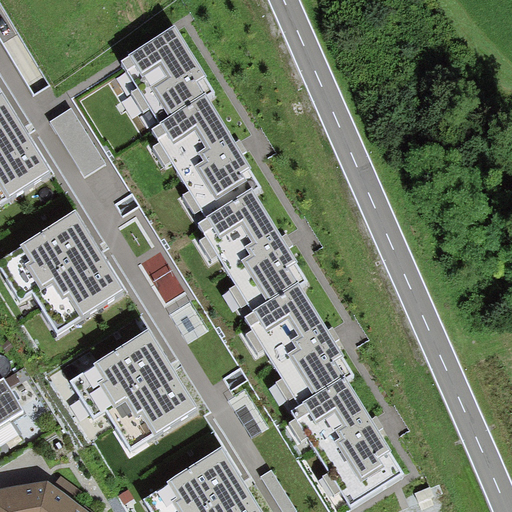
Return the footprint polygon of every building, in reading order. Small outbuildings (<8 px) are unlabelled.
[(155,44),(118,68),(159,132),(209,100),(216,95),(175,31),(155,44)] [(3,98),(0,99),(0,208),(51,179),(27,138),(3,98)] [(241,153),(209,100),(159,132),(153,135),(209,223),(255,196),(263,191),(241,153)] [(72,108),(51,121),(86,176),(106,163),(72,108)] [(286,248),(255,196),(209,223),(199,229),(253,319),(302,290),(309,285),(286,248)] [(77,216),(0,261),(0,270),(21,306),(35,298),(58,337),(126,297),(95,247),(77,216)] [(332,341),(302,290),(253,319),(245,323),(297,412),(345,383),(354,378),(332,341)] [(150,337),(72,384),(94,420),(107,412),(132,453),(197,414),(168,367),(150,337)] [(6,383),(0,386),(0,434),(28,417),(6,383)] [(377,436),(345,383),(297,412),(290,416),(349,511),(404,478),(377,436)] [(222,454),(144,501),(150,511),(256,511),(240,484),(222,454)] [(273,469),(262,476),(283,511),(294,511),(297,511),(273,469)] [(85,511),(48,485),(0,494),(0,511),(85,511)]
